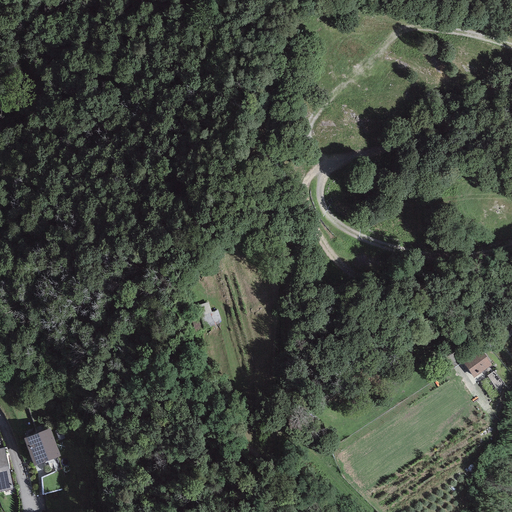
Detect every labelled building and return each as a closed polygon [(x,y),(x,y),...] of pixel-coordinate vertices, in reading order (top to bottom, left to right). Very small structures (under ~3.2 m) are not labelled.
[(206,301),(194,305),(202,331),(223,324),(218,308),(209,311),(206,301)] [(460,362),(469,376),(487,365),(478,351),(460,362)] [(50,428),(24,439),(34,466),(61,456),(50,428)] [(4,448),(0,448),(0,491),(13,489),(4,448)] [(53,464),(37,470),(46,495),(62,490),(53,464)]
